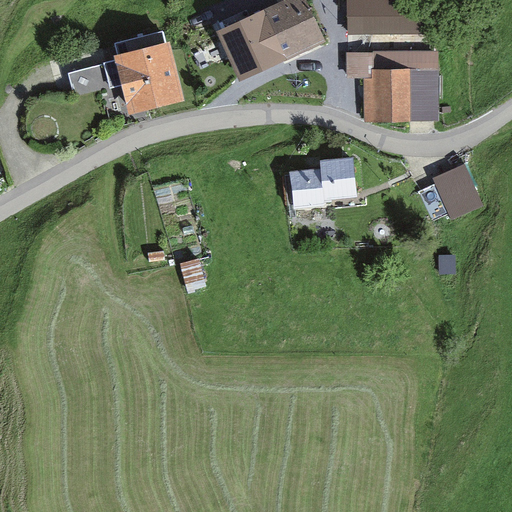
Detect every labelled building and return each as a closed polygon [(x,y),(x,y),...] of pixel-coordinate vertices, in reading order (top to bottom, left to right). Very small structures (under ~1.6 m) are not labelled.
[(318,0),(313,0),(240,34),(261,78),(338,42),(318,0)] [(401,0),(347,0),(347,34),(431,35),(431,14),(402,14),(401,0)] [(123,61),(170,48),(167,35),(119,47),(123,61)] [(185,50),(137,60),(148,113),(196,103),(185,50)] [(438,59),(354,56),(353,79),(376,80),(375,121),(436,123),(438,59)] [(366,205),(364,166),(296,171),(299,210),(366,205)] [(479,209),(468,175),(449,181),(459,215),(479,209)] [(455,257),(439,256),(438,275),(454,275),(455,257)]
